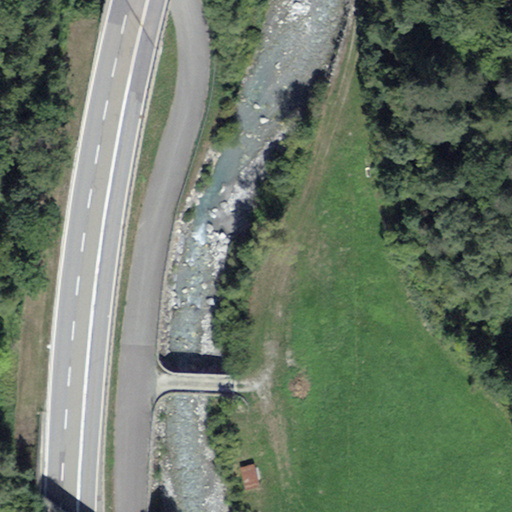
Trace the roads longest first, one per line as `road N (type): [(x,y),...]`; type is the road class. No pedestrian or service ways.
road 1 (unclassified): [(130,511),(133,383),(154,211),(191,91),(183,0)]
road 2 (primary): [(67,511),(95,181),(133,0)]
